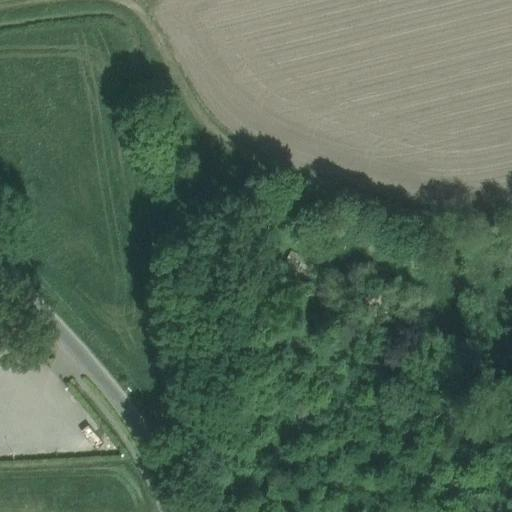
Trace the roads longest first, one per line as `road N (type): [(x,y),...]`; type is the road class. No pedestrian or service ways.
road 1 (track): [(118,0),(138,11),(217,132),(266,158),(393,205),(466,217),(511,203)]
road 2 (unclassified): [(181,511),(124,402),(0,267)]
